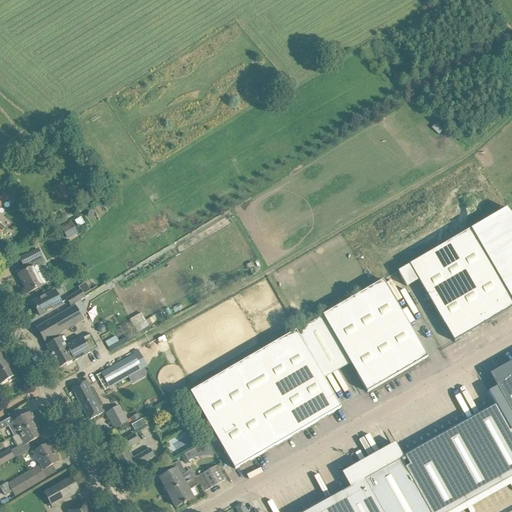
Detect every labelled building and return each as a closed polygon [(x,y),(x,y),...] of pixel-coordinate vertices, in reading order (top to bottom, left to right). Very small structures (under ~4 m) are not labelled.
[(440,247),(410,265),(419,281),(426,294),(437,313),(454,342),(484,324),(511,308),(511,216),(506,209),(470,230),(440,247)] [(78,232),(71,222),(61,229),(67,239),(78,232)] [(41,257),(38,249),(20,258),(27,271),(18,275),(28,293),(47,283),(37,265),(33,267),(31,262),(41,257)] [(323,316),(367,392),(428,357),(383,280),(323,316)] [(33,302),(40,316),(62,304),(55,291),(33,302)] [(67,299),(71,305),(84,297),(80,291),(67,299)] [(36,328),(44,342),(53,337),(83,320),(75,306),(36,328)] [(149,325),(146,320),(134,326),(137,332),(149,325)] [(340,408),(296,331),(190,393),(235,469),(340,408)] [(90,335),(83,339),(82,337),(66,346),(61,337),(46,346),(59,368),(73,360),(74,361),(90,352),(97,348),(90,335)] [(10,381),(17,377),(0,346),(0,384),(9,379),(10,381)] [(101,373),(96,375),(105,390),(109,388),(142,369),(133,354),(101,373)] [(497,386),(488,391),(496,405),(510,430),(511,428),(511,361),(490,374),(497,386)] [(478,391),(478,380),(465,380),(465,392),(478,391)] [(81,384),(72,389),(89,420),(98,415),(104,412),(100,406),(102,405),(93,388),(91,389),(87,381),(81,384)] [(496,405),(404,457),(409,466),(405,468),(429,511),(450,511),(511,477),(511,428),(510,430),(496,405)] [(107,413),(115,428),(126,422),(123,416),(120,418),(115,408),(107,413)] [(8,425),(14,436),(19,433),(34,425),(31,419),(33,418),(30,412),(12,422),(10,418),(4,421),(0,423),(0,432),(1,432),(0,430),(8,425)] [(143,418),(132,425),(135,430),(146,424),(143,418)] [(15,457),(31,448),(28,444),(43,435),(40,430),(38,432),(34,425),(19,433),(14,436),(12,437),(18,446),(10,451),(9,450),(0,455),(0,464),(14,457),(15,457)] [(139,442),(134,433),(123,440),(128,449),(139,442)] [(210,449),(206,442),(185,454),(189,461),(210,449)] [(34,452),(44,470),(58,462),(48,444),(34,452)] [(350,488),(306,511),(429,511),(405,468),(401,460),(404,458),(397,446),(343,476),(350,488)] [(32,450),(31,448),(15,457),(16,459),(32,450)] [(137,467),(155,457),(150,449),(133,459),(128,451),(114,459),(124,475),(138,467),(137,467)] [(160,478),(168,493),(185,484),(185,483),(180,476),(186,473),(179,461),(167,468),(170,473),(160,478)] [(8,484),(12,492),(15,496),(37,483),(46,478),(46,477),(42,471),(39,466),(30,471),(8,484)] [(185,484),(168,493),(176,507),(183,503),(184,504),(186,503),(186,502),(193,498),(188,490),(200,484),(204,492),(225,480),(217,466),(203,474),(203,473),(185,483),(185,484)] [(43,492),(52,507),(80,492),(71,477),(43,492)] [(281,488),(295,511),(297,511),(303,509),(288,484),(281,488)] [(68,511),(90,511),(85,501),(76,506),(68,511)] [(247,511),(242,502),(234,507),(237,511),(247,511)]
